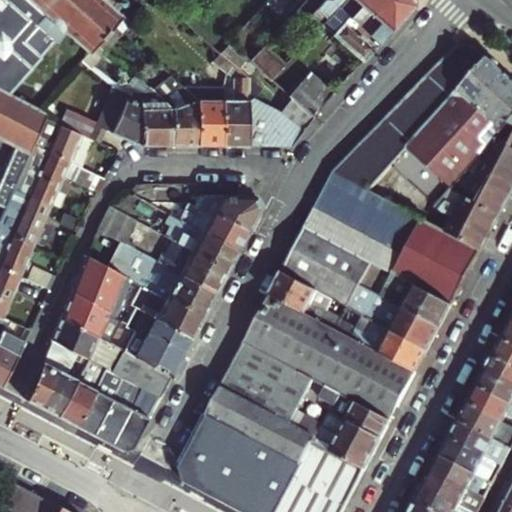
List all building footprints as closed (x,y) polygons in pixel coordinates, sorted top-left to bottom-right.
[(0,0),(0,20),(18,0),(0,0)] [(87,50),(94,43),(112,22),(120,14),(104,0),(18,0),(0,20),(0,136),(16,145),(0,183),(0,202),(6,205),(14,186),(32,142),(37,130),(44,113),(10,93),(42,55),(66,31),(87,50)] [(322,0),(311,13),(323,24),(327,19),(344,0),(322,0)] [(380,0),(344,0),(327,19),(339,30),(335,35),(364,61),(380,43),(359,24),(380,0)] [(413,0),(380,0),(359,24),(380,43),(397,24),(414,5),(413,0)] [(105,51),(123,31),(112,22),(94,43),(105,51)] [(281,27),(252,60),(259,67),(273,79),(303,46),(281,27)] [(222,52),(236,64),(243,70),(252,60),(231,42),(222,52)] [(449,55),(471,77),(489,58),(474,44),(458,44),(449,55)] [(213,60),(228,73),(236,64),(222,52),(222,51),(213,60)] [(449,55),(438,66),(461,89),(471,77),(449,55)] [(410,146),(409,147),(454,187),(466,173),(481,156),(497,138),(503,132),(510,123),(511,120),(511,78),(489,58),(471,77),(461,89),(451,100),(440,112),(431,123),(420,134),(410,146)] [(250,126),(251,96),(251,77),(243,70),(236,64),(228,73),(236,80),(237,100),(225,100),(225,145),(250,145),(250,126)] [(225,100),(225,89),(212,78),(197,66),(190,73),(205,84),(213,100),(201,100),(201,145),(225,145),(225,100)] [(436,69),(427,77),(451,100),(461,89),(438,66),(436,69)] [(311,71),(290,95),(300,103),(315,116),(335,93),(311,71)] [(201,145),(201,100),(175,77),(159,94),(174,110),(174,144),(201,145)] [(451,100),(427,77),(417,89),(440,112),(451,100)] [(143,141),(146,109),(146,105),(146,104),(130,96),(114,89),(98,123),(75,112),(68,125),(93,137),(100,141),(106,127),(143,144),(143,141)] [(417,89),(406,99),(431,123),(440,112),(417,89)] [(280,108),(251,96),(250,126),(250,145),(283,146),(293,146),(306,129),(280,108)] [(406,99),(395,110),(420,134),(431,123),(406,99)] [(174,110),(146,109),(143,141),(143,144),(174,144),(174,110)] [(395,110),(385,121),(410,146),(420,134),(395,110)] [(68,125),(44,113),(37,130),(54,138),(49,150),(80,165),(93,137),(68,125)] [(511,138),(511,140),(510,145),(511,146),(511,120),(510,123),(503,132),(508,136),(511,138)] [(385,121),(375,131),(400,157),(409,147),(410,146),(385,121)] [(54,138),(37,130),(32,142),(49,150),(54,138)] [(375,131),(364,142),(391,167),(400,157),(375,131)] [(508,136),(503,132),(497,138),(503,142),(508,136)] [(481,156),(485,158),(511,172),(511,146),(510,145),(503,142),(497,138),(481,156)] [(99,192),(101,187),(106,178),(80,165),(49,150),(32,142),(14,186),(30,193),(52,204),(65,175),(99,192)] [(391,167),(364,142),(354,153),(381,179),(391,167)] [(381,179),(354,153),(336,171),(370,191),(381,179)] [(485,158),(481,156),(466,173),(475,178),(485,158)] [(511,172),(485,158),(475,178),(510,196),(511,191),(511,172)] [(460,196),(464,198),(499,216),(510,196),(475,178),(467,193),(463,191),(460,196)] [(34,244),(52,204),(30,193),(14,186),(6,205),(0,218),(0,228),(12,234),(34,244)] [(212,208),(250,228),(262,205),(257,194),(203,194),(198,206),(210,212),(212,208)] [(499,216),(464,198),(459,209),(442,200),(435,207),(455,218),(489,236),(499,216)] [(188,201),(180,217),(239,248),(250,228),(212,208),(210,212),(198,206),(194,213),(189,210),(193,203),(188,201)] [(194,213),(198,206),(193,203),(189,210),(194,213)] [(372,262),(382,267),(392,273),(403,253),(318,207),(307,227),(372,262)] [(98,230),(120,241),(130,246),(134,238),(125,234),(131,224),(106,212),(98,230)] [(67,213),(62,224),(73,230),(78,219),(67,213)] [(239,248),(180,217),(169,237),(177,241),(229,268),(229,267),(239,248)] [(447,232),(421,218),(403,253),(392,273),(452,305),(481,251),(447,232)] [(455,218),(447,232),(481,251),(489,236),(455,218)] [(283,272),(318,291),(347,306),(352,299),(360,284),(372,262),(307,227),(283,272)] [(0,264),(21,275),(34,244),(12,234),(0,228),(0,264)] [(177,241),(169,237),(161,251),(170,255),(177,241)] [(130,246),(120,241),(107,266),(124,275),(136,281),(150,288),(204,316),(216,291),(153,258),(130,246)] [(229,268),(177,241),(170,255),(161,251),(158,249),(153,258),(216,291),(229,268)] [(115,296),(124,275),(107,266),(86,255),(60,316),(98,336),(115,296)] [(370,289),(382,267),(372,262),(360,284),(370,289)] [(21,275),(0,264),(0,315),(2,316),(21,275)] [(37,267),(32,280),(51,289),(56,276),(37,267)] [(283,272),(271,295),(337,330),(343,318),(318,305),(311,305),(318,291),(283,272)] [(392,273),(380,295),(441,328),(452,305),(392,273)] [(125,301),(136,281),(124,275),(115,296),(125,301)] [(377,312),(373,320),(429,350),(432,343),(441,328),(380,295),(370,289),(360,284),(352,299),(377,312)] [(137,302),(135,306),(193,337),(204,316),(150,288),(142,304),(137,302)] [(417,373),(352,338),(337,330),(271,295),(246,344),(327,387),(392,421),(417,373)] [(193,337),(135,306),(133,311),(138,314),(135,319),(140,322),(125,350),(137,356),(173,375),(189,343),(193,337)] [(364,315),(352,338),(417,373),(429,350),(373,320),(364,315)] [(51,338),(71,349),(78,353),(87,358),(104,366),(107,368),(118,346),(98,336),(60,316),(51,338)] [(1,323),(3,324),(7,326),(10,320),(4,317),(1,323)] [(511,321),(502,338),(511,343),(511,321)] [(1,330),(0,331),(0,386),(2,387),(24,342),(1,330)] [(43,409),(71,349),(51,338),(26,399),(43,409)] [(511,343),(502,338),(489,363),(487,368),(511,381),(511,343)] [(327,387),(246,344),(219,396),(209,415),(231,426),(259,441),(304,465),(354,492),(382,439),(331,411),(324,425),(296,410),(304,396),(318,403),(321,397),(327,387)] [(78,353),(71,349),(43,409),(58,416),(78,376),(68,371),(78,353)] [(126,377),(143,386),(162,396),(173,375),(137,356),(126,377)] [(87,358),(78,376),(58,416),(74,424),(102,372),(104,366),(87,358)] [(110,369),(116,372),(118,367),(113,364),(110,369)] [(511,381),(487,368),(478,384),(511,402),(511,381)] [(94,435),(124,376),(116,372),(110,369),(107,374),(102,372),(74,424),(94,435)] [(113,444),(143,386),(126,377),(124,376),(94,435),(113,444)] [(511,408),(511,402),(478,384),(473,393),(468,402),(505,422),(511,408)] [(162,396),(143,386),(113,444),(127,452),(135,447),(162,396)] [(335,404),(331,411),(382,439),(392,421),(327,387),(321,397),(335,404)] [(468,402),(459,420),(511,447),(511,425),(505,422),(468,402)] [(241,511),(279,511),(304,465),(259,441),(231,426),(209,415),(202,427),(181,467),(187,483),(241,511)] [(511,447),(459,420),(450,438),(497,463),(503,466),(511,448),(511,447)] [(450,438),(441,455),(488,480),(497,463),(450,438)] [(511,448),(503,466),(502,467),(508,470),(510,466),(511,466),(511,448)] [(488,480),(441,455),(432,470),(469,490),(480,496),(485,499),(490,491),(494,483),(488,480)] [(343,511),(354,492),(304,465),(279,511),(343,511)] [(511,477),(511,471),(508,470),(502,467),(494,483),(490,491),(501,497),(511,478),(511,477)] [(469,490),(432,470),(426,482),(424,486),(461,506),(469,490)] [(0,498),(0,503),(18,511),(70,511),(14,483),(6,487),(0,498)] [(457,511),(461,506),(424,486),(416,501),(436,511),(457,511)] [(471,511),(480,496),(469,490),(461,506),(471,511)] [(478,511),(493,511),(501,497),(490,491),(485,499),(478,511)] [(471,511),(478,511),(485,499),(480,496),(471,511)] [(511,511),(511,502),(508,500),(502,511),(511,511)] [(436,511),(416,501),(410,511),(436,511)]
